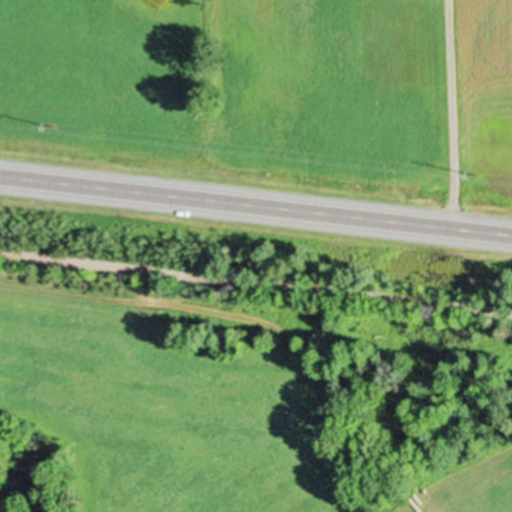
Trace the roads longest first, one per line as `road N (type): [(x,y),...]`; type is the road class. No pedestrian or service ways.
road 1 (primary): [(511,234),(0,173)]
road 2 (track): [(0,249),(511,309)]
